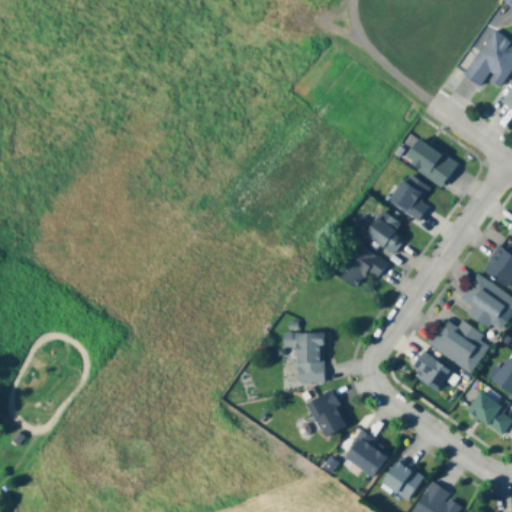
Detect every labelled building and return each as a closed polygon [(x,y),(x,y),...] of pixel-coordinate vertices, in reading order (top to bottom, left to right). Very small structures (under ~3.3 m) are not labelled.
[(511,9),(511,0),(504,0),(503,3),(511,9)] [(480,88),(485,80),(500,89),(511,70),(511,43),(493,31),(463,77),(480,88)] [(511,88),(501,104),(511,111),(511,88)] [(402,160),(440,188),(456,167),(418,138),(402,160)] [(429,189),(407,174),(388,202),(418,222),(428,207),(420,202),(429,189)] [(372,223),(361,216),(352,230),(393,257),(404,240),(394,234),(401,224),(381,211),(372,223)] [(387,263),(353,241),(332,274),(356,289),(366,273),(377,279),(387,263)] [(511,280),(511,256),(499,246),(481,269),(506,289),(511,280)] [(466,317),(499,336),(511,315),(511,297),(476,275),(460,300),(472,307),(466,317)] [(470,375),(493,344),(462,322),(457,328),(446,321),(428,346),(470,375)] [(324,334),(284,334),(284,356),(286,356),(286,384),(324,384),(324,334)] [(410,370),(435,392),(451,374),(425,352),(410,370)] [(511,361),(507,359),(490,386),(511,399),(511,361)] [(306,404),(322,438),(348,426),(333,392),(306,404)] [(511,421),(511,416),(481,393),(466,413),(500,438),(511,421)] [(343,457),(372,478),(390,452),(361,431),(343,457)] [(408,501),(423,477),(396,461),(381,484),(408,501)] [(412,511),(456,511),(462,503),(429,483),(412,511)]
